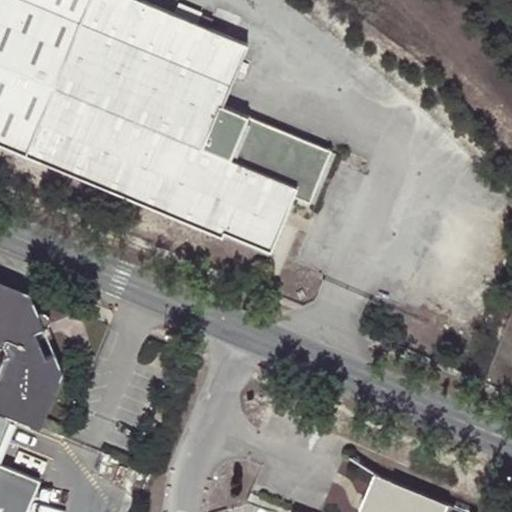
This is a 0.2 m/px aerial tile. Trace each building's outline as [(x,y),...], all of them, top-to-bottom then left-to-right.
[(0,0),(0,142),(220,234),(222,230),(269,250),(292,195),(308,202),(330,149),(221,103),(246,41),(147,0),(0,0)] [(37,358),(17,347),(1,353),(0,354),(0,341),(44,324),(30,289),(0,276),(0,435),(10,413),(17,415),(39,424),(61,368),(54,348),(37,358)] [(0,341),(0,350),(1,353),(17,347),(37,358),(54,348),(44,324),(0,341)] [(0,455),(17,415),(10,413),(0,435),(0,455)] [(444,511),(448,502),(374,471),(356,511),(302,511),(295,509),(293,511),(444,511)]
